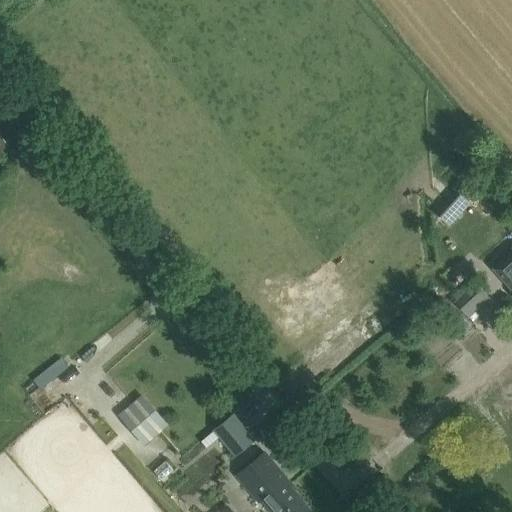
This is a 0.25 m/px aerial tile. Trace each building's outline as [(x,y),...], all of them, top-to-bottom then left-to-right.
[(511,252),(494,268),(511,289),(511,252)] [(455,301),(469,316),(489,298),(475,283),(455,301)] [(511,414),(511,373),(491,390),(511,414)] [(167,424),(143,396),(120,415),(137,434),(145,443),(167,424)] [(235,456),(254,441),(233,415),(215,431),(235,456)] [(273,511),(307,511),(309,510),(285,481),(287,480),(264,453),(238,475),(260,502),(263,500),(273,511)] [(241,511),(237,502),(221,509),(221,511),(241,511)]
